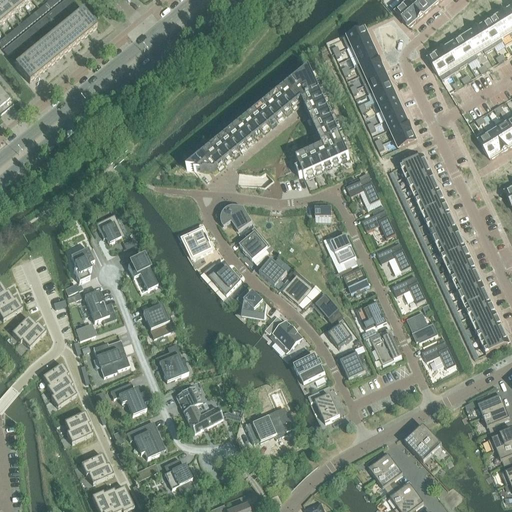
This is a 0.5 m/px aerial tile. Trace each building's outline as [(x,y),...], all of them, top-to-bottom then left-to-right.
[(15,15),(2,0),(0,0),(0,14),(6,22),(15,15)] [(23,9),(16,0),(2,0),(15,15),(23,9)] [(32,2),(30,0),(16,0),(23,9),(32,2)] [(409,0),(405,0),(400,5),(416,23),(423,16),(409,0)] [(422,0),(409,0),(423,16),(431,10),(422,0)] [(436,0),(422,0),(431,10),(439,3),(436,0)] [(400,5),(392,12),(408,30),(416,23),(400,5)] [(97,30),(82,12),(73,19),(88,37),(97,30)] [(511,20),(508,13),(499,19),(511,39),(511,20)] [(88,37),(73,19),(65,26),(80,44),(88,37)] [(511,39),(499,19),(490,24),(503,45),(502,42),(509,37),(511,40),(511,39)] [(490,24),(481,29),(494,51),(496,50),(503,45),(490,24)] [(80,44),(65,26),(57,33),(71,51),(80,44)] [(481,29),(473,35),(486,56),(494,51),(481,29)] [(365,32),(343,41),(347,51),(369,41),(365,32)] [(71,51),(57,33),(48,40),(63,58),(71,51)] [(473,35),(464,40),(477,63),(478,62),(475,58),(483,53),(485,56),(486,56),(473,35)] [(63,58),(48,40),(40,46),(55,64),(63,58)] [(464,40),(455,45),(469,68),(477,63),(464,40)] [(369,41),(347,51),(348,52),(352,50),(356,58),(373,50),(369,41)] [(455,45),(446,51),(460,73),(461,73),(460,72),(468,67),(468,68),(469,68),(455,45)] [(55,64),(40,46),(32,53),(46,71),(55,64)] [(360,67),(356,69),(356,70),(378,60),(373,50),(356,58),(360,67)] [(446,51),(437,56),(451,79),(460,73),(446,51)] [(46,71),(32,53),(23,60),(38,78),(46,71)] [(437,56),(428,62),(432,68),(435,74),(436,73),(440,80),(448,75),(451,79),(437,56)] [(38,78),(23,60),(14,67),(29,85),(38,78)] [(378,60),(356,70),(360,79),(382,69),(378,60)] [(382,69),(360,79),(365,88),(386,78),(382,69)] [(249,122),(177,181),(179,181),(190,181),(200,182),(212,182),(220,183),(234,184),(243,185),(259,187),(269,189),(276,189),(281,190),(291,190),(300,189),(309,186),(318,183),(324,181),(332,178),(354,168),(331,119),(310,72),(249,122)] [(386,78),(365,88),(369,98),(391,88),(386,78)] [(391,88),(369,98),(373,96),(377,105),(395,97),(391,88)] [(13,107),(5,97),(1,101),(9,111),(13,107)] [(395,97),(377,105),(382,114),(399,106),(395,97)] [(9,111),(1,101),(0,101),(0,109),(4,114),(9,111)] [(399,106),(382,114),(386,124),(403,116),(399,106)] [(403,116),(386,124),(390,133),(408,125),(403,116)] [(511,135),(504,123),(495,128),(509,151),(511,148),(511,135)] [(408,125),(390,133),(395,142),(412,134),(408,125)] [(486,134),(499,157),(509,151),(495,128),(495,129),(497,133),(489,138),(486,134)] [(412,134),(395,142),(399,152),(416,144),(412,134)] [(486,134),(476,140),(483,150),(483,151),(486,156),(490,162),(499,157),(486,134)] [(423,160),(400,170),(405,180),(428,169),(423,160)] [(428,169),(405,180),(409,189),(432,179),(428,169)] [(432,179),(409,189),(413,199),(436,188),(432,179)] [(368,214),(383,208),(370,180),(364,183),(347,191),(351,201),(360,196),(368,214)] [(436,188),(413,199),(417,208),(441,197),(436,188)] [(441,197),(417,208),(422,217),(445,206),(441,197)] [(445,206),(422,217),(426,226),(449,216),(445,206)] [(315,220),(315,227),(332,227),(332,220),(332,211),(330,211),(330,209),(317,209),(317,211),(315,211),(315,220)] [(383,209),(372,214),(374,219),(385,214),(383,209)] [(235,210),(234,210),(231,210),(229,211),(227,212),(225,214),(223,216),(222,218),(221,221),(221,224),(222,226),(223,229),(224,231),(232,226),(239,236),(252,226),(252,225),(247,217),(244,212),(243,211),(235,210)] [(396,238),(386,215),(363,225),(367,235),(381,229),(387,243),(396,238)] [(449,216),(426,226),(430,236),(453,225),(449,216)] [(114,218),(96,227),(99,234),(102,233),(109,247),(114,244),(125,239),(114,218),(115,218),(114,218)] [(453,225),(430,236),(434,245),(458,234),(453,225)] [(270,249),(255,231),(245,238),(249,242),(240,249),(253,264),(270,249)] [(186,234),(178,238),(180,242),(188,238),(186,234)] [(204,234),(184,243),(193,263),(213,253),(210,247),(211,247),(206,238),(204,234)] [(458,234),(434,245),(439,254),(462,244),(458,234)] [(343,267),(346,273),(351,270),(358,267),(355,261),(356,261),(352,250),(346,238),(330,246),(336,258),(341,268),(343,267)] [(462,244),(439,254),(443,263),(466,253),(462,244)] [(411,271),(401,247),(378,258),(382,268),(396,262),(402,275),(411,271)] [(88,252),(70,260),(76,272),(73,274),(79,286),(90,281),(87,275),(91,273),(88,268),(94,265),(88,252)] [(269,257),(274,261),(279,256),(274,252),(269,257)] [(466,253),(443,263),(447,273),(470,262),(466,253)] [(131,268),(128,269),(133,282),(140,279),(147,294),(157,289),(149,272),(149,271),(143,259),(142,258),(132,263),(133,264),(130,266),(131,268)] [(271,262),(259,276),(275,290),(287,276),(271,262)] [(470,262),(447,273),(451,282),(475,271),(470,262)] [(242,285),(229,271),(224,276),(215,267),(204,275),(211,282),(212,281),(228,299),(242,285)] [(369,289),(361,271),(353,275),(351,270),(346,273),(340,275),(341,278),(342,277),(351,297),(354,296),(356,299),(366,294),(365,291),(369,289)] [(475,271),(451,282),(456,291),(479,281),(475,271)] [(298,309),(314,290),(295,273),(288,283),(293,287),(284,296),(298,309)] [(426,303),(416,280),(393,290),(397,300),(411,294),(417,308),(426,303)] [(479,281),(456,291),(460,301),(483,290),(479,281)] [(483,290),(460,301),(464,310),(487,299),(483,290)] [(267,309),(258,301),(257,300),(253,296),(252,298),(246,292),(237,302),(244,308),(243,315),(242,319),(265,323),(265,320),(267,310),(267,309)] [(8,294),(0,299),(0,311),(16,302),(15,301),(13,303),(8,294)] [(99,294),(84,300),(94,326),(102,323),(103,327),(116,322),(113,313),(110,314),(108,308),(111,307),(110,307),(104,309),(99,294)] [(322,294),(310,306),(314,311),(316,309),(325,319),(327,317),(331,322),(335,326),(343,319),(326,299),(322,294)] [(487,299),(464,310),(468,319),(492,308),(487,299)] [(0,311),(0,319),(3,324),(22,312),(22,311),(16,302),(0,311)] [(376,304),(356,313),(366,334),(376,329),(378,332),(387,327),(376,304)] [(161,308),(143,316),(154,342),(172,334),(169,325),(171,324),(167,315),(168,314),(167,314),(165,315),(161,308)] [(492,308),(468,319),(473,328),(496,318),(492,308)] [(422,316),(407,323),(413,337),(412,337),(417,346),(418,345),(419,347),(438,338),(433,327),(429,330),(422,316)] [(496,318),(473,328),(477,338),(500,327),(496,318)] [(28,320),(11,337),(19,345),(37,327),(37,326),(35,328),(28,321),(28,320)] [(302,342),(286,325),(285,326),(274,337),(290,354),(302,342)] [(37,327),(19,345),(20,345),(22,344),(29,351),(46,335),(45,335),(37,327)] [(352,341),(342,327),(328,337),(338,351),(352,341)] [(500,327),(477,338),(481,347),(504,336),(500,327)] [(370,341),(377,337),(375,332),(362,337),(365,343),(370,341)] [(381,336),(377,337),(370,341),(382,368),(383,369),(402,360),(391,337),(383,340),(381,336)] [(504,336),(481,347),(486,357),(509,346),(504,336)] [(447,373),(456,369),(444,341),(438,344),(440,348),(422,356),(427,366),(436,362),(440,372),(445,369),(447,373)] [(94,351),(93,351),(96,360),(96,361),(97,361),(100,371),(100,372),(100,371),(104,381),(104,380),(117,375),(117,376),(118,376),(117,373),(130,369),(130,368),(129,368),(126,360),(126,359),(123,360),(122,357),(125,355),(124,355),(121,344),(108,348),(107,346),(106,346),(107,347),(94,351)] [(366,354),(363,348),(357,351),(360,357),(366,354)] [(325,378),(320,368),(315,359),(313,361),(310,354),(296,361),(299,367),(294,370),(297,377),(299,376),(305,388),(325,378)] [(169,355),(156,361),(166,386),(188,377),(183,364),(181,365),(179,358),(172,361),(169,355)] [(366,376),(357,357),(340,364),(349,383),(366,376)] [(61,370),(45,383),(52,391),(52,392),(66,380),(67,381),(68,379),(61,370)] [(52,391),(50,393),(57,401),(57,402),(71,390),(71,391),(73,389),(67,381),(66,380),(52,392),(52,391)] [(131,386),(110,394),(113,402),(119,400),(122,407),(126,405),(132,419),(146,413),(144,407),(148,405),(146,401),(145,401),(143,398),(145,397),(145,396),(140,398),(136,391),(134,392),(131,386)] [(57,401),(55,403),(62,412),(78,399),(71,391),(71,390),(57,402),(57,401)] [(223,422),(217,411),(212,413),(210,410),(207,411),(206,414),(193,390),(176,399),(194,437),(214,427),(215,429),(222,426),(221,423),(223,422)] [(340,420),(330,398),(316,405),(326,427),(340,420)] [(505,411),(501,400),(490,404),(488,398),(477,403),(479,408),(478,409),(483,420),(505,411)] [(499,426),(510,422),(505,411),(483,420),(487,431),(488,431),(490,436),(502,432),(499,426)] [(246,427),(245,428),(253,447),(260,445),(260,446),(260,445),(275,439),(276,443),(277,442),(286,438),(287,438),(286,435),(293,431),(286,416),(279,419),(277,413),(276,414),(267,418),(266,418),(267,421),(253,427),(252,425),(251,425),(251,426),(246,428),(246,427)] [(86,416),(67,424),(72,434),(72,435),(89,427),(91,426),(86,416)] [(160,445),(158,439),(159,439),(153,425),(127,436),(126,436),(130,444),(137,441),(147,462),(159,457),(158,455),(165,452),(165,451),(165,452),(161,444),(160,445)] [(72,434),(70,435),(75,446),(93,437),(89,427),(72,435),(72,434)] [(440,447),(431,437),(424,430),(415,439),(431,456),(440,447)] [(511,446),(511,433),(504,437),(502,432),(490,436),(493,442),(488,443),(493,454),(511,446)] [(431,456),(415,439),(405,448),(412,454),(421,464),(431,456)] [(511,446),(493,454),(493,455),(497,454),(501,464),(502,464),(504,469),(511,465),(511,446)] [(120,453),(117,455),(121,464),(125,462),(120,453)] [(102,458),(84,467),(88,478),(91,477),(91,476),(107,469),(107,468),(102,458)] [(376,482),(396,468),(389,458),(380,465),(376,460),(366,467),(370,472),(369,472),(376,482)] [(125,462),(121,464),(126,473),(129,471),(125,462)] [(179,462),(164,469),(167,476),(164,477),(165,478),(167,476),(174,490),(171,492),(172,492),(177,490),(180,496),(194,490),(190,483),(192,483),(184,467),(182,468),(179,462)] [(511,486),(511,465),(504,469),(506,475),(502,477),(507,488),(510,487),(511,486)] [(107,469),(91,476),(91,477),(95,487),(114,478),(109,467),(107,468),(107,469)] [(394,484),(403,478),(396,468),(376,482),(383,492),(384,491),(388,496),(393,492),(398,489),(394,484)] [(134,480),(130,482),(135,491),(138,489),(134,480)] [(396,511),(417,497),(410,487),(401,494),(398,489),(393,492),(397,497),(390,501),(397,511),(395,511),(396,511)] [(138,489),(135,491),(139,500),(143,498),(138,489)] [(117,496),(116,496),(123,511),(131,511),(135,510),(127,492),(117,496)] [(106,499),(105,499),(111,511),(123,511),(116,496),(117,496),(115,494),(106,499)] [(105,497),(94,501),(98,511),(111,511),(105,499),(106,499),(105,497)] [(416,511),(424,507),(417,497),(396,511),(416,511)] [(143,498),(139,500),(144,509),(147,507),(143,498)] [(277,499),(271,502),(274,509),(280,506),(277,499)]
